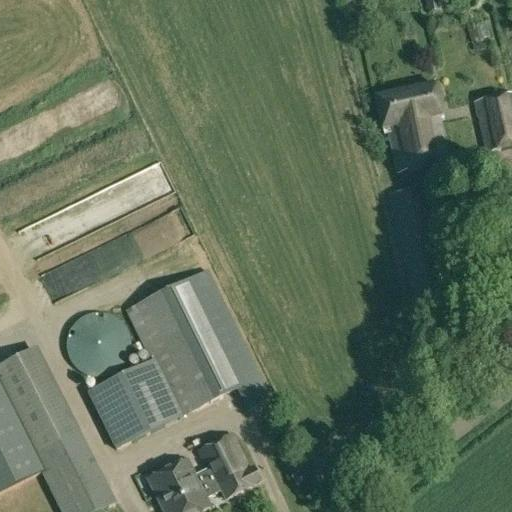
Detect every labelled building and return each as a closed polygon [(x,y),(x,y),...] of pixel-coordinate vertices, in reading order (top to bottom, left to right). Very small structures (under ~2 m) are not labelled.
[(425,0),(428,15),(442,11),(439,0),(425,0)] [(450,164),(440,119),(444,118),(437,87),(375,100),(382,131),(383,131),(384,136),(388,135),(397,176),(450,164)] [(511,149),(511,96),(474,105),(486,156),(511,149)] [(422,190),(390,197),(416,310),(441,304),(425,231),(431,230),(422,190)] [(96,269),(103,282),(117,274),(110,261),(96,269)] [(152,365),(89,395),(117,452),(175,423),(237,393),(248,414),(271,402),(207,273),(127,313),(152,365)] [(122,324),(120,322),(118,321),(116,319),(114,318),(112,317),(110,316),(108,316),(105,315),(103,315),(99,315),(94,315),(90,316),(88,317),(84,319),(80,321),(76,324),(75,326),(73,328),(72,330),(71,331),(70,333),(69,336),(68,338),(68,340),(67,342),(67,344),(67,347),(67,349),(68,351),(68,353),(68,356),(69,358),(71,362),(72,364),(73,366),(75,367),(77,370),(81,373),(84,375),(86,376),(91,378),(93,378),(95,378),(100,379),(102,379),(104,378),(109,377),(113,376),(115,375),(117,373),(120,371),(122,369),(123,367),(125,366),(126,364),(127,362),(128,360),(129,358),(130,356),(130,353),(131,351),(131,349),(131,347),(131,344),(131,342),(130,340),(130,338),(129,336),(128,334),(127,331),(126,330),(125,328),(122,324)] [(61,511),(103,511),(114,507),(78,434),(72,438),(30,354),(0,368),(0,495),(42,475),(61,511)] [(197,453),(206,472),(199,475),(213,497),(221,493),(225,502),(252,489),(261,484),(253,469),(249,472),(232,436),(197,453)] [(205,501),(213,497),(199,475),(194,478),(186,463),(149,482),(163,511),(205,511),(210,510),(205,501)] [(302,482),(297,475),(291,479),(296,486),(302,482)]
